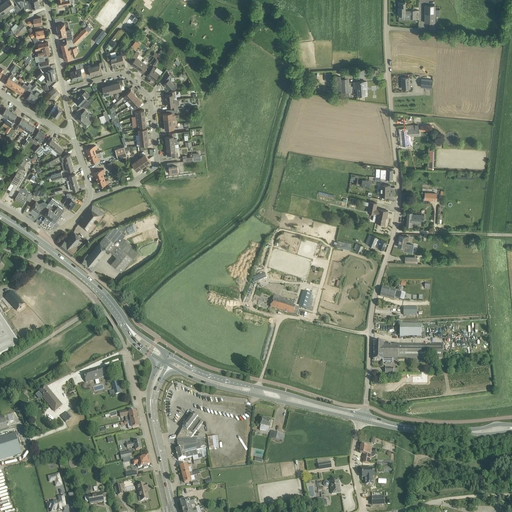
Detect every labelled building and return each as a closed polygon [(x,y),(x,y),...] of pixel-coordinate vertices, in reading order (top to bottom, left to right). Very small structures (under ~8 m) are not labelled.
[(10,0),(7,0),(4,3),(9,10),(12,8),(12,7),(14,5),(10,0)] [(31,7),(31,8),(39,7),(37,0),(33,0),(31,1),(30,0),(29,0),(28,0),(23,1),(24,5),(24,6),(25,8),(31,7)] [(410,15),(410,19),(419,19),(419,10),(410,10),(410,11),(405,11),(405,2),(402,2),(399,2),(398,15),(405,15),(410,15)] [(9,10),(4,3),(0,5),(0,16),(1,18),(11,11),(9,10)] [(435,29),(435,5),(424,5),(424,23),(429,23),(429,29),(435,29)] [(26,18),(28,21),(29,25),(34,23),(35,25),(42,24),(41,17),(33,19),(33,15),(26,18)] [(21,23),(18,25),(13,31),(15,33),(14,34),(17,37),(21,33),(20,33),(25,27),(21,23)] [(69,40),(69,43),(72,40),(72,39),(73,39),(71,29),(65,31),(63,23),(57,25),(59,37),(66,35),(67,41),(69,40)] [(67,43),(68,48),(76,45),(76,44),(88,32),(84,28),(73,39),(72,41),(72,40),(69,43),(69,40),(67,41),(67,42),(67,43)] [(31,34),(35,43),(37,41),(39,40),(39,37),(45,36),(43,29),(36,31),(31,34)] [(103,30),(97,37),(101,40),(107,33),(103,30)] [(108,43),(113,47),(117,43),(112,39),(108,43)] [(36,52),(37,51),(43,50),(42,48),(45,47),(44,46),(46,46),(46,47),(49,46),(48,42),(38,44),(39,48),(36,49),(36,52)] [(10,43),(4,48),(7,51),(13,46),(10,43)] [(68,49),(68,48),(67,43),(60,44),(64,60),(73,58),(73,57),(78,52),(77,46),(76,47),(68,49)] [(50,53),(49,46),(46,47),(46,46),(44,46),(45,47),(42,48),(43,50),(37,51),(39,61),(45,60),(44,55),(50,53)] [(121,54),(116,55),(119,65),(122,64),(121,62),(125,62),(124,58),(126,57),(124,49),(120,50),(121,54)] [(116,55),(115,52),(107,54),(109,62),(112,61),(113,65),(116,64),(116,65),(119,65),(116,55)] [(136,68),(136,67),(141,60),(137,57),(139,54),(136,52),(131,58),(133,60),(131,63),(134,65),(133,66),(136,68)] [(24,58),(29,63),(34,58),(29,53),(24,58)] [(136,67),(139,68),(138,70),(143,73),(148,66),(145,64),(146,63),(141,60),(136,67)] [(100,64),(94,66),(96,74),(102,72),(100,65),(103,64),(102,62),(99,62),(100,64)] [(89,65),(84,67),(86,74),(89,73),(90,75),(96,74),(94,66),(90,67),(90,66),(89,65)] [(155,70),(156,68),(153,66),(148,75),(155,80),(159,73),(155,70)] [(35,75),(38,78),(44,72),(40,69),(35,75)] [(48,83),(50,84),(53,81),(56,80),(54,69),(48,70),(48,72),(46,72),(48,83)] [(70,72),(73,80),(83,77),(86,76),(85,71),(82,72),(81,69),(70,72)] [(163,77),(163,78),(166,79),(167,80),(163,83),(169,89),(170,88),(172,90),(175,90),(177,88),(177,86),(176,85),(174,85),(174,84),(170,79),(172,75),(167,71),(163,77)] [(5,83),(10,86),(14,80),(11,79),(13,75),(11,74),(9,77),(5,83)] [(341,76),(336,77),(337,93),(341,92),(342,96),(349,95),(349,92),(350,92),(349,79),(341,79),(341,76)] [(402,78),(402,88),(410,88),(409,77),(402,78)] [(117,82),(114,83),(116,91),(122,90),(121,87),(124,86),(122,79),(117,81),(117,82)] [(421,87),(432,88),(432,80),(421,79),(421,87)] [(10,86),(16,90),(20,84),(14,80),(10,86)] [(354,82),(354,88),(357,87),(358,95),(366,95),(365,88),(367,88),(366,81),(361,82),(361,81),(360,81),(360,82),(354,82)] [(35,82),(30,88),(34,91),(38,85),(35,82)] [(20,84),(16,90),(21,94),(25,88),(28,90),(30,87),(24,83),(22,86),(20,84)] [(108,84),(108,85),(110,93),(116,91),(114,83),(111,84),(110,83),(108,84)] [(108,85),(105,86),(104,84),(99,86),(101,92),(103,91),(104,95),(110,93),(108,85)] [(43,98),(49,103),(59,93),(53,87),(43,98)] [(124,95),(128,99),(135,93),(131,89),(124,95)] [(164,98),(165,101),(174,100),(174,95),(176,95),(176,90),(169,91),(170,94),(166,95),(166,98),(164,98)] [(27,97),(34,102),(37,96),(39,93),(37,91),(35,94),(31,92),(27,97)] [(75,99),(81,106),(91,96),(85,91),(82,94),(81,93),(75,99)] [(128,99),(132,104),(138,97),(135,93),(128,99)] [(138,97),(132,104),(135,108),(142,101),(138,97)] [(174,100),(165,101),(165,103),(167,103),(167,107),(171,106),(171,109),(173,109),(177,109),(177,108),(178,108),(177,105),(175,105),(174,100)] [(49,112),(57,118),(62,110),(58,106),(58,107),(55,105),(49,112)] [(0,112),(0,119),(1,117),(3,118),(5,116),(7,117),(11,111),(6,108),(2,114),(0,112)] [(77,118),(86,127),(91,121),(90,120),(93,117),(91,115),(88,113),(89,112),(85,109),(77,118)] [(101,124),(110,121),(106,110),(102,111),(103,115),(98,116),(101,124)] [(17,115),(11,111),(7,117),(4,122),(10,125),(13,121),(17,115)] [(20,126),(24,129),(28,123),(22,118),(18,124),(16,128),(18,130),(20,126)] [(28,123),(24,129),(28,131),(26,135),(28,137),(30,135),(31,133),(35,127),(28,123)] [(401,129),(402,145),(409,144),(408,136),(420,135),(419,127),(418,127),(418,124),(406,126),(406,129),(401,129)] [(33,139),(36,141),(39,138),(42,140),(45,134),(39,130),(35,135),(36,136),(33,139)] [(166,142),(174,142),(177,141),(177,139),(174,139),(174,136),(176,136),(175,132),(169,133),(169,136),(164,137),(164,139),(166,139),(166,142)] [(42,146),(38,150),(41,153),(43,151),(45,150),(47,150),(49,148),(51,151),(58,143),(52,138),(48,143),(44,148),(42,146)] [(36,152),(38,150),(42,146),(39,143),(33,149),(36,152)] [(63,148),(58,143),(51,151),(56,155),(59,153),(63,148)] [(96,145),(87,149),(89,156),(96,153),(95,149),(97,149),(96,145)] [(124,147),(115,150),(118,159),(127,156),(124,147)] [(167,154),(171,154),(172,157),(178,156),(178,153),(176,153),(175,147),(165,149),(166,151),(167,151),(167,154)] [(96,153),(89,156),(91,163),(101,160),(99,156),(102,156),(100,152),(96,153)] [(139,154),(146,164),(151,161),(145,154),(143,155),(141,153),(139,154)] [(61,160),(62,164),(72,162),(70,154),(65,156),(64,156),(60,158),(61,160)] [(137,156),(134,157),(142,168),(146,164),(141,157),(138,159),(137,156)] [(142,168),(134,157),(132,159),(134,162),(132,163),(137,171),(142,168)] [(72,162),(62,164),(64,171),(68,170),(74,169),(72,162)] [(178,166),(180,166),(179,162),(167,163),(167,167),(169,167),(170,174),(179,173),(178,166)] [(14,185),(9,193),(13,195),(13,194),(16,196),(19,191),(21,188),(18,186),(20,185),(19,184),(21,183),(21,182),(22,181),(22,180),(23,179),(23,178),(24,178),(24,176),(25,173),(20,170),(21,169),(22,170),(24,167),(20,164),(18,169),(19,169),(11,183),(14,185)] [(95,172),(97,179),(104,177),(103,173),(105,172),(104,169),(95,172)] [(380,177),(380,178),(381,178),(383,178),(386,178),(386,179),(392,179),(393,169),(386,169),(384,169),(381,169),(380,177)] [(67,180),(68,184),(77,181),(75,174),(69,175),(69,176),(66,177),(66,180),(67,180)] [(104,177),(97,179),(99,186),(109,183),(108,180),(105,181),(104,177)] [(77,181),(68,184),(69,187),(68,188),(69,190),(73,189),(73,190),(79,188),(77,181)] [(384,196),(388,196),(389,196),(389,190),(390,190),(390,185),(381,185),(381,191),(378,190),(378,196),(384,196)] [(19,191),(16,196),(15,197),(24,202),(28,196),(27,195),(29,192),(28,191),(27,189),(24,187),(22,188),(21,187),(21,188),(19,191)] [(41,189),(38,187),(35,192),(38,193),(37,194),(41,196),(42,195),(43,196),(44,195),(45,193),(42,190),(41,189)] [(425,199),(437,200),(437,193),(425,192),(425,199)] [(66,198),(67,199),(63,203),(66,206),(67,205),(72,208),(76,202),(72,198),(74,196),(70,193),(69,193),(68,193),(66,194),(68,196),(66,198)] [(35,203),(32,207),(34,208),(33,210),(36,212),(37,211),(39,212),(41,208),(44,210),(46,207),(48,204),(45,202),(42,206),(36,201),(35,203)] [(375,222),(384,224),(386,216),(387,216),(388,211),(376,208),(377,203),(370,201),(370,202),(364,201),(363,204),(369,206),(368,212),(377,214),(375,222)] [(82,226),(88,230),(90,229),(91,229),(101,217),(104,213),(93,204),(91,207),(90,207),(80,221),(84,224),(82,226)] [(42,214),(41,214),(44,216),(45,215),(46,216),(43,220),(48,224),(48,225),(52,228),(54,224),(64,210),(60,207),(58,206),(54,212),(49,208),(49,209),(46,207),(44,210),(41,213),(42,214)] [(406,225),(411,226),(411,222),(424,224),(424,215),(412,214),(412,212),(407,212),(406,225)] [(121,232),(122,230),(118,226),(110,229),(105,236),(86,259),(84,258),(84,259),(81,263),(91,271),(95,266),(94,266),(106,250),(109,252),(108,253),(108,254),(110,251),(117,257),(111,264),(121,272),(125,268),(139,251),(123,238),(125,235),(121,232)] [(81,238),(74,232),(74,231),(73,231),(65,241),(64,240),(59,246),(71,255),(74,251),(77,248),(75,246),(81,238)] [(82,241),(85,244),(88,241),(89,242),(94,238),(89,234),(82,241)] [(365,244),(373,247),(375,241),(379,243),(377,247),(384,249),(387,242),(377,238),(377,237),(369,234),(367,239),(365,244)] [(400,235),(398,247),(404,248),(404,251),(412,253),(413,245),(405,243),(405,241),(407,241),(408,236),(400,235)] [(337,240),(336,246),(350,249),(351,243),(337,240)] [(355,252),(360,254),(363,246),(356,243),(354,249),(356,249),(356,250),(355,252)] [(252,278),(254,283),(266,278),(264,273),(252,278)] [(383,287),(380,296),(394,300),(395,297),(402,299),(404,293),(401,292),(401,293),(396,292),(397,291),(383,287)] [(5,298),(17,311),(24,304),(12,291),(5,298)] [(273,299),(270,307),(293,314),(296,306),(294,305),(295,302),(280,298),(279,301),(273,299)] [(0,356),(20,344),(0,313),(0,356)] [(436,324),(401,324),(401,337),(436,337),(436,324)] [(383,342),(374,341),(373,360),(383,360),(383,363),(385,363),(385,364),(393,364),(393,359),(399,359),(399,345),(383,345),(383,342)] [(411,346),(399,345),(399,359),(443,359),(443,346),(421,346),(411,346)] [(83,373),(86,383),(106,377),(104,367),(83,373)] [(118,381),(112,383),(113,390),(115,395),(121,393),(118,381)] [(43,397),(55,412),(62,405),(46,386),(40,391),(44,396),(43,397)] [(129,416),(131,420),(137,419),(136,411),(133,412),(133,410),(129,411),(120,413),(121,417),(129,416)] [(60,417),(65,423),(71,418),(66,412),(60,417)] [(183,428),(177,439),(191,439),(203,422),(197,418),(198,417),(193,414),(183,428)] [(5,417),(0,418),(0,434),(9,432),(5,417)] [(137,419),(131,420),(132,428),(139,427),(137,419)] [(259,430),(266,432),(269,432),(270,428),(271,421),(262,419),(259,430)] [(269,439),(279,441),(280,440),(283,441),(285,435),(271,432),(269,439)] [(0,460),(22,454),(15,433),(10,435),(0,438),(0,460)] [(210,448),(218,448),(217,436),(209,436),(210,448)] [(179,449),(176,450),(179,460),(181,460),(193,457),(198,455),(197,450),(201,449),(200,446),(206,445),(204,439),(198,440),(198,438),(191,439),(177,439),(179,449)] [(126,445),(127,448),(135,447),(136,450),(142,449),(140,441),(134,443),(126,445)] [(360,453),(364,454),(363,463),(369,464),(370,459),(371,459),(371,457),(373,457),(375,456),(375,454),(374,452),(371,452),(371,447),(361,446),(360,453)] [(120,454),(121,460),(123,459),(130,458),(132,457),(130,452),(120,454)] [(139,460),(133,461),(134,465),(137,464),(138,468),(144,466),(144,468),(148,467),(147,465),(150,465),(148,456),(147,456),(147,457),(139,459),(139,460)] [(318,464),(319,470),(332,468),(331,462),(318,464)] [(180,466),(182,475),(192,472),(191,467),(192,467),(191,464),(187,465),(187,464),(180,466)] [(373,470),(362,470),(362,478),(365,478),(366,485),(372,484),(372,477),(373,477),(373,470)] [(182,475),(184,483),(191,481),(190,477),(200,474),(199,471),(192,472),(182,475)] [(59,474),(53,475),(55,481),(56,486),(62,485),(59,474)] [(325,482),(324,483),(324,486),(326,487),(328,487),(329,485),(330,485),(332,494),(341,493),(338,480),(330,481),(330,483),(329,483),(327,481),(325,482)] [(115,486),(118,496),(123,495),(122,491),(125,490),(123,484),(115,486)] [(139,498),(140,501),(149,499),(147,490),(148,490),(147,484),(145,484),(137,486),(140,497),(139,498)] [(89,496),(85,497),(86,503),(90,502),(90,504),(104,502),(103,498),(107,497),(106,492),(102,493),(89,496)] [(60,500),(50,502),(50,506),(52,506),(53,511),(58,510),(58,511),(62,510),(62,505),(66,504),(64,495),(59,495),(60,500)] [(384,504),(384,497),(372,498),(372,505),(384,504)] [(182,508),(183,511),(185,511),(196,509),(196,510),(198,509),(197,508),(198,508),(199,509),(200,509),(199,506),(196,507),(193,499),(189,500),(181,502),(182,508)]
